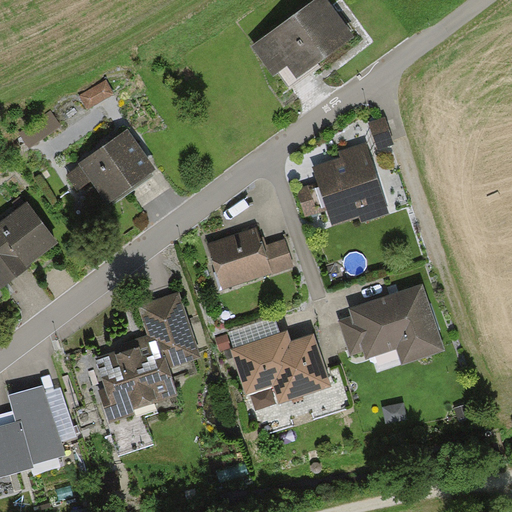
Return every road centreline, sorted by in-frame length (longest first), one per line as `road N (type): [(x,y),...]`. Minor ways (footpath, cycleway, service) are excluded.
road 1 (residential): [(481,0),(0,358)]
road 2 (track): [(380,74),(483,383)]
road 3 (track): [(511,480),(342,511)]
